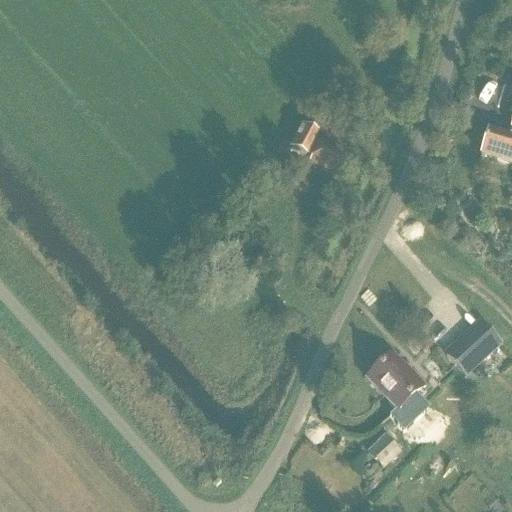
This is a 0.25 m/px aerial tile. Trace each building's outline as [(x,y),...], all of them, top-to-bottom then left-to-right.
[(489,83),(479,101),(491,107),(501,90),(489,83)] [(511,105),(510,114),(511,114),(511,121),(509,130),(511,131),(509,139),(487,132),(480,158),(511,167),(511,105)] [(313,143),(317,135),(302,127),(290,149),(307,158),(309,154),(313,155),(308,164),(334,178),(344,159),(318,146),(313,143)] [(232,271),(208,258),(200,273),(224,286),(232,271)] [(501,346),(482,325),(446,358),(465,378),(501,346)] [(392,356),(365,380),(397,416),(424,392),(392,356)] [(401,455),(384,436),(366,452),(382,471),(401,455)] [(238,491),(234,480),(220,486),(224,497),(238,491)]
